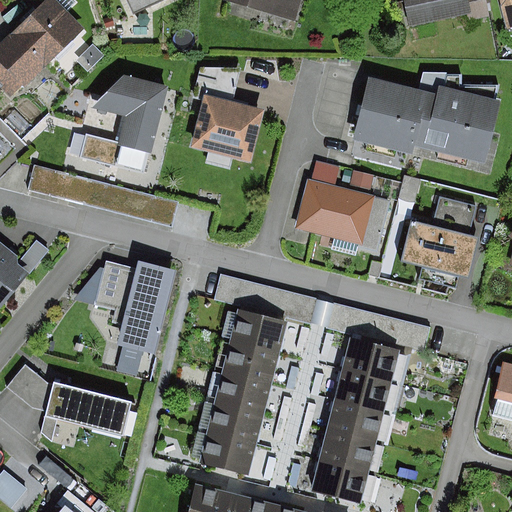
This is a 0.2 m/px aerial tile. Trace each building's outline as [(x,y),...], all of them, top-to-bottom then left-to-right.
[(54,0),(50,0),(0,49),(0,83),(13,97),(83,28),(54,0)] [(126,0),(133,14),(162,0),(126,0)] [(301,0),(232,0),(296,19),(301,0)] [(407,0),(413,25),(472,13),(469,0),(407,0)] [(486,0),(469,0),(472,13),(474,21),(491,17),(486,0)] [(511,0),(500,0),(508,29),(511,27),(511,0)] [(94,45),(77,61),(88,73),(105,57),(94,45)] [(207,98),(234,105),(243,69),(201,68),(195,94),(207,98)] [(370,78),(354,141),(416,156),(418,145),(488,163),(504,101),(442,86),(440,95),(370,78)] [(172,91),(125,79),(95,109),(125,117),(118,143),(112,167),(149,177),(172,91)] [(234,105),(207,98),(194,148),(253,163),(266,113),(234,105)] [(112,167),(118,143),(87,135),(81,159),(112,167)] [(317,162),(312,181),(335,187),(340,168),(317,162)] [(180,202),(36,167),(30,191),(173,227),(180,202)] [(375,176),(354,172),(351,185),(372,189),(375,176)] [(407,176),(400,200),(414,204),(421,181),(407,176)] [(312,181),(309,180),(296,230),(378,251),(391,201),(335,187),(312,181)] [(440,196),(432,225),(470,235),(477,206),(440,196)] [(416,221),(405,262),(471,280),(483,239),(470,235),(432,225),(416,221)] [(0,311),(31,274),(18,264),(19,256),(0,240),(0,311)] [(36,241),(18,264),(31,274),(49,251),(36,241)] [(138,270),(106,262),(104,269),(95,306),(115,310),(112,324),(123,327),(119,346),(123,347),(143,351),(156,355),(177,271),(140,262),(138,270)] [(374,262),(369,276),(377,279),(382,264),(374,262)] [(74,300),(95,306),(104,269),(100,268),(74,300)] [(316,299),(221,275),(215,300),(310,324),(316,299)] [(324,301),(316,299),(310,324),(318,326),(330,329),(337,304),(324,301)] [(431,327),(337,304),(330,329),(425,352),(431,327)] [(290,325),(241,312),(233,342),(282,354),(290,325)] [(302,328),(297,350),(304,352),(309,330),(302,328)] [(327,334),(322,356),(329,358),(334,336),(327,334)] [(402,351),(354,338),(346,368),(394,380),(402,351)] [(282,354),(233,342),(225,373),(274,385),(282,354)] [(123,347),(118,371),(137,376),(143,351),(123,347)] [(511,365),(506,364),(492,419),(511,424),(511,365)] [(48,411),(55,385),(47,383),(27,366),(7,388),(31,407),(48,411)] [(292,367),(287,389),(294,391),(299,369),(292,367)] [(394,380),(346,368),(338,399),(386,411),(394,380)] [(274,385),(225,373),(217,402),(266,415),(274,385)] [(317,373),(312,395),(319,397),(324,375),(317,373)] [(134,402),(55,383),(55,385),(48,411),(42,434),(53,442),(73,447),(78,424),(125,436),(134,402)] [(284,397),(273,439),(282,441),(292,399),(284,397)] [(386,411),(338,399),(330,428),(378,441),(386,411)] [(266,415),(217,402),(209,432),(258,446),(266,415)] [(309,403),(298,445),(307,447),(317,405),(309,403)] [(378,441),(330,428),(322,458),(370,472),(378,441)] [(258,446),(209,432),(201,463),(249,476),(258,446)] [(270,457),(265,479),(272,481),(277,459),(270,457)] [(370,472),(322,458),(313,489),(362,502),(370,472)] [(295,463),(290,485),(297,487),(302,465),(295,463)] [(4,471),(0,476),(0,501),(10,510),(27,489),(4,471)] [(274,511),(276,505),(196,486),(190,511),(274,511)] [(61,503),(66,507),(72,511),(93,511),(69,493),(61,503)]
